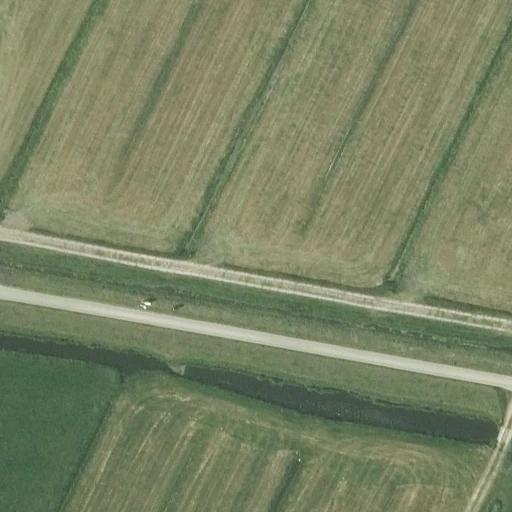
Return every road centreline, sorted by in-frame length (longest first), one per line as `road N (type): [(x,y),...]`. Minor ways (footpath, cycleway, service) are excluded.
road 1 (track): [(511,331),(0,236)]
road 2 (unclassified): [(511,384),(0,294)]
